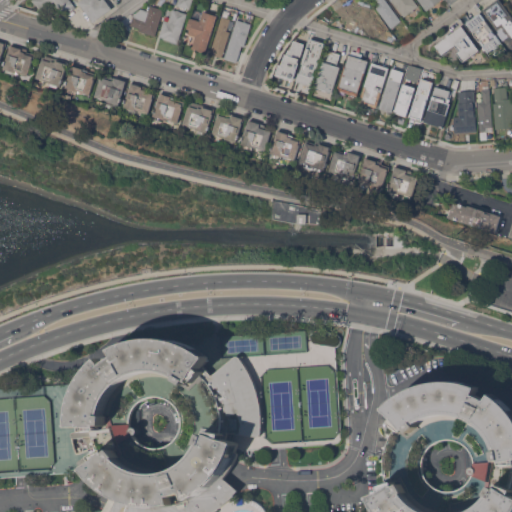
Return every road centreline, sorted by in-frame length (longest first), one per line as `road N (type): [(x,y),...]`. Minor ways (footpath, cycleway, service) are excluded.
road 1 (residential): [(0,17),(441,160),(511,157)]
road 2 (tertiary): [(0,358),(56,337),(183,311),(269,305),(365,314)]
road 3 (tertiary): [(369,291),(279,279),(175,284),(69,306),(9,329)]
road 4 (residential): [(239,479),(315,479),(349,463),(371,394),(361,352),(365,314)]
road 5 (tertiary): [(365,314),(511,354)]
road 6 (residential): [(97,493),(239,479)]
